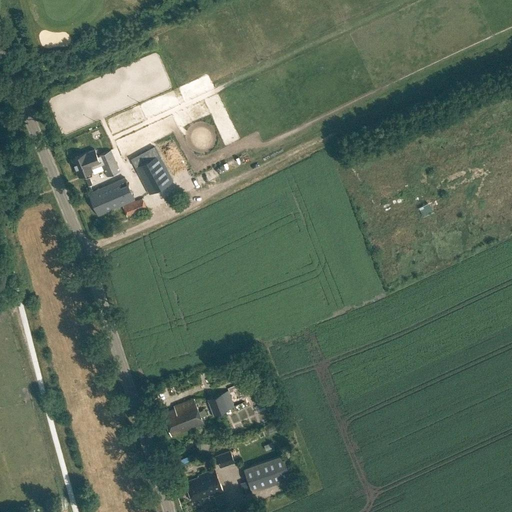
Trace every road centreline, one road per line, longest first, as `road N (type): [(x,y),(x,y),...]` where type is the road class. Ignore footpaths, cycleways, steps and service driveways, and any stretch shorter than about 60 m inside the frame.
road 1 (tertiary): [(167,511),(84,250),(0,48)]
road 2 (track): [(84,250),(511,48)]
